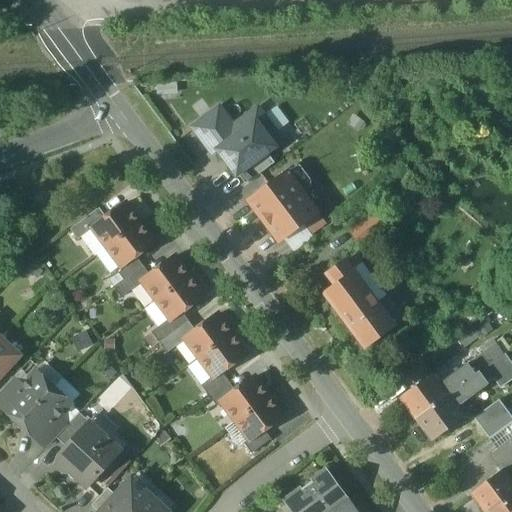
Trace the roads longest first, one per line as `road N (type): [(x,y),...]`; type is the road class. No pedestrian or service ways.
road 1 (tertiary): [(119,114),(352,408)]
road 2 (residential): [(352,408),(222,511)]
road 3 (tertiary): [(38,0),(119,114)]
road 4 (tertiary): [(0,159),(119,114)]
road 5 (tertiary): [(352,408),(425,511)]
